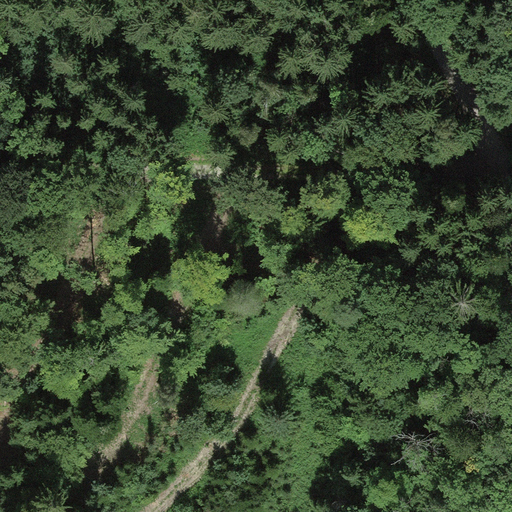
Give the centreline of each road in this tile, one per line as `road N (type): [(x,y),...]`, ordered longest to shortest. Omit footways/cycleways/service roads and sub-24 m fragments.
road 1 (track): [(500,157),(463,173),(11,173)]
road 2 (track): [(511,172),(414,0)]
